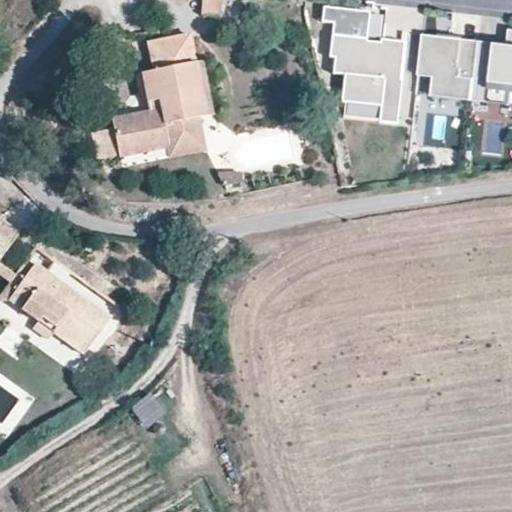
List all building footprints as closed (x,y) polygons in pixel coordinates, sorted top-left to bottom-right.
[(220,0),(202,0),(201,16),(218,18),(220,0)] [(369,14),(325,9),(324,23),(332,24),(330,37),(366,41),(369,14)] [(509,106),(511,86),(511,85),(511,30),(509,31),(507,45),(506,56),(494,55),(494,49),(477,47),(471,102),(509,106)] [(471,102),(477,47),(478,42),(446,38),(445,44),(437,43),(438,37),(421,36),(417,76),(432,78),(430,97),(471,102)] [(396,126),(401,82),(399,82),(403,44),(379,41),(378,52),(369,51),(370,44),(366,43),(366,41),(330,37),(328,59),(334,60),(332,75),(343,77),(341,104),(344,104),(342,120),(396,126)] [(119,158),(165,149),(186,145),(182,124),(198,120),(205,119),(190,38),(146,46),(151,74),(142,75),(148,104),(157,102),(158,113),(150,115),(111,123),(113,131),(119,158)] [(506,56),(507,45),(478,42),(477,47),(494,49),(494,55),(506,56)] [(85,67),(65,54),(47,81),(69,94),(85,67)] [(157,102),(148,104),(150,115),(158,113),(157,102)] [(167,162),(204,155),(201,136),(198,120),(182,124),(186,145),(165,149),(167,162)] [(96,163),(119,158),(113,131),(91,136),(96,163)] [(224,189),(243,182),(238,168),(219,175),(224,189)] [(0,221),(0,260),(18,235),(0,221)] [(84,355),(111,319),(35,267),(23,282),(16,277),(10,285),(0,298),(0,305),(48,339),(52,332),(84,355)] [(146,431),(168,415),(151,394),(130,410),(146,431)]
